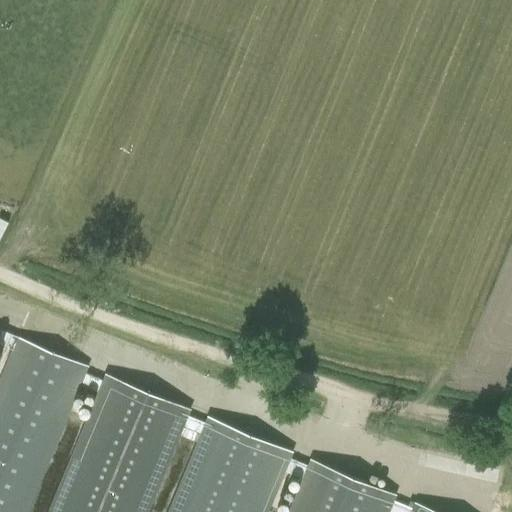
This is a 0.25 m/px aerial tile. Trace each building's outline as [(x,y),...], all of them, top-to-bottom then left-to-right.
[(16,336),(0,329),(0,344),(11,349),(16,336)] [(86,366),(16,336),(11,349),(0,374),(0,511),(27,511),(80,386),(96,392),(102,380),(84,372),(86,366)] [(190,409),(105,373),(102,380),(96,392),(45,511),(146,511),(182,427),(198,434),(203,423),(187,416),(190,409)] [(292,452),(206,416),(203,423),(198,434),(165,511),(266,511),(284,471),(301,478),(307,465),(290,458),(292,452)] [(388,511),(394,500),(396,495),(309,459),(307,465),(301,478),(286,511),(388,511)] [(438,511),(414,501),(411,508),(394,500),(388,511),(438,511)]
